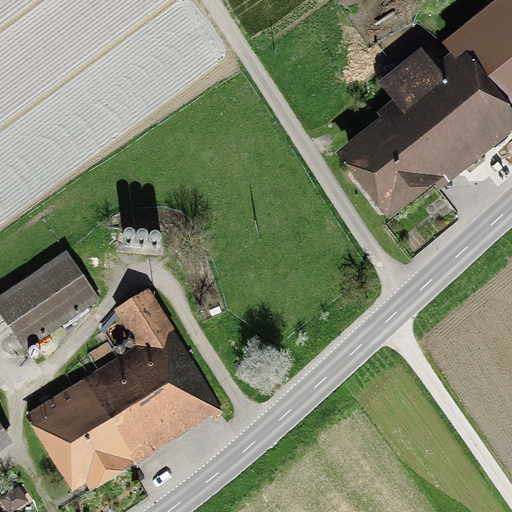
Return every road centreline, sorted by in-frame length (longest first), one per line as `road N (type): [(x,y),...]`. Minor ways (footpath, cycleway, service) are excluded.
road 1 (secondary): [(511,206),(167,511)]
road 2 (track): [(211,0),(408,300)]
road 3 (track): [(511,502),(388,319)]
